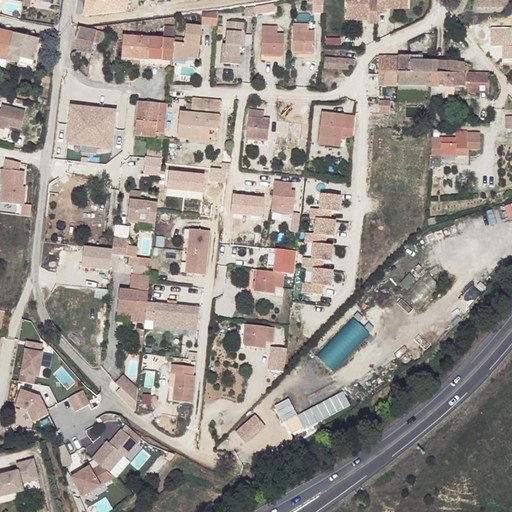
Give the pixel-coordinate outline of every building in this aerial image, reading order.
[(85,0),(84,16),(125,11),(126,0),(85,0)] [(346,0),(346,13),(368,13),(368,20),(368,23),(377,23),(377,11),(377,0),(346,0)] [(377,0),(377,11),(386,11),(386,8),(386,2),(408,2),(407,0),(377,0)] [(255,16),(255,8),(254,7),(253,7),(246,8),(245,8),(245,9),(245,17),(255,16)] [(218,14),(202,12),(201,24),(217,26),(218,14)] [(223,44),(222,63),(239,64),(240,55),(239,55),(240,46),(241,33),(243,33),(244,23),(228,22),(226,44),(223,44)] [(308,31),(307,24),(293,24),(293,52),(314,52),(314,31),(308,31)] [(201,27),(186,25),(184,38),(175,38),(172,59),(187,61),(188,57),(198,58),(201,27)] [(163,39),(126,36),(125,42),(122,42),(121,55),(140,57),(140,59),(172,61),(172,59),(175,38),(176,27),(164,26),(163,39)] [(277,34),(277,26),(262,26),(261,55),(283,56),(284,34),(277,34)] [(96,31),(78,27),(75,40),(94,43),(96,31)] [(7,60),(14,33),(12,33),(0,30),(0,58),(7,60)] [(38,40),(14,33),(7,60),(32,66),(38,40)] [(94,43),(75,40),(77,51),(74,52),(72,53),(71,54),(70,56),(71,57),(74,58),(77,58),(82,59),(82,53),(91,54),(94,43)] [(410,56),(379,57),(379,85),(398,86),(428,86),(428,74),(430,74),(430,61),(422,61),(422,56),(410,56)] [(349,59),(324,58),(324,66),(349,67),(349,59)] [(451,62),(430,61),(430,74),(428,74),(428,86),(431,86),(440,87),(440,74),(464,74),(464,73),(468,73),(467,64),(451,62)] [(489,73),(464,73),(464,74),(440,74),(440,87),(445,87),(467,87),(489,87),(489,73)] [(221,101),(192,98),(192,104),(191,113),(186,113),(179,113),(177,138),(188,139),(188,136),(207,138),(208,128),(218,128),(221,101)] [(167,104),(138,101),(135,131),(156,132),(156,135),(158,135),(158,139),(164,140),(167,104)] [(389,101),(379,101),(379,114),(389,113),(389,108),(389,101)] [(89,103),(75,102),(73,119),(70,119),(68,138),(112,143),(114,123),(111,123),(113,106),(99,104),(98,107),(88,106),(89,103)] [(25,111),(2,105),(1,110),(0,109),(0,128),(4,130),(5,128),(5,125),(10,127),(21,129),(25,111)] [(263,119),(264,111),(249,109),(245,137),(267,140),(270,119),(263,119)] [(354,117),(321,113),(318,138),(341,140),(341,137),(345,137),(352,138),(354,117)] [(217,142),(218,128),(208,128),(207,138),(207,142),(217,142)] [(455,137),(431,137),(431,155),(456,155),(456,149),(467,149),(480,149),(480,132),(468,132),(467,138),(455,137)] [(341,140),(318,138),(318,144),(340,146),(341,140)] [(160,176),(162,158),(145,156),(144,174),(160,176)] [(20,163),(6,159),(4,170),(2,169),(1,185),(3,185),(1,202),(23,204),(22,215),(31,216),(32,205),(24,204),(26,187),(23,186),(24,172),(19,171),(20,163)] [(223,169),(211,168),(210,181),(226,182),(227,169),(223,169)] [(186,172),(168,170),(166,187),(184,189),(186,172)] [(204,174),(186,172),(184,189),(202,191),(204,174)] [(291,184),(274,182),(271,211),(293,213),(295,192),(291,191),(291,184)] [(157,203),(140,202),(141,197),(141,192),(131,191),(128,220),(155,223),(157,203)] [(310,209),(310,218),(316,219),(326,220),(327,211),(330,211),(338,212),(339,196),(321,194),(319,210),(310,209)] [(305,233),(305,243),(313,244),(321,244),(322,236),(325,236),(333,237),(334,221),(329,220),(326,220),(316,219),(314,234),(305,233)] [(210,231),(190,229),(188,251),(207,253),(210,231)] [(303,258),(302,268),(313,269),(318,269),(319,260),(330,262),(332,246),(324,245),(321,244),(313,244),(312,259),(303,258)] [(110,270),(113,249),(84,246),(82,267),(110,270)] [(207,253),(188,251),(185,272),(205,274),(207,253)] [(303,283),(302,293),(318,294),(319,286),(323,286),(330,287),(332,271),(322,270),(318,269),(313,269),(311,284),(303,283)] [(284,273),(257,270),(254,291),(274,293),(275,287),(282,288),(284,273)] [(147,302),(150,277),(131,274),(130,290),(119,289),(117,311),(132,313),(131,321),(145,322),(145,319),(147,302)] [(155,303),(147,302),(145,319),(154,320),(155,303)] [(199,307),(155,303),(154,320),(153,326),(197,330),(199,307)] [(132,313),(117,311),(117,316),(129,317),(129,320),(131,321),(132,313)] [(334,371),(371,334),(354,318),(317,355),(334,371)] [(274,328),(246,324),(244,346),(265,348),(266,341),(273,342),(274,328)] [(23,341),(15,381),(29,383),(31,375),(29,375),(31,366),(36,367),(39,352),(37,352),(38,344),(23,341)] [(286,349),(271,348),(269,370),(284,371),(286,349)] [(193,376),(194,367),(172,365),(171,374),(175,374),(172,401),(193,403),(196,376),(193,376)] [(138,387),(123,375),(117,381),(137,400),(138,387)] [(137,400),(117,381),(115,383),(136,402),(137,400)] [(48,414),(39,395),(20,388),(14,405),(26,409),(32,421),(48,414)] [(82,391),(67,398),(73,412),(88,405),(82,391)] [(136,440),(120,427),(108,440),(106,439),(89,458),(98,465),(107,473),(136,440)] [(20,473),(0,474),(0,494),(21,493),(21,485),(38,484),(37,464),(19,466),(20,473)] [(81,496),(112,477),(107,473),(98,465),(89,470),(87,466),(69,476),(81,496)]
